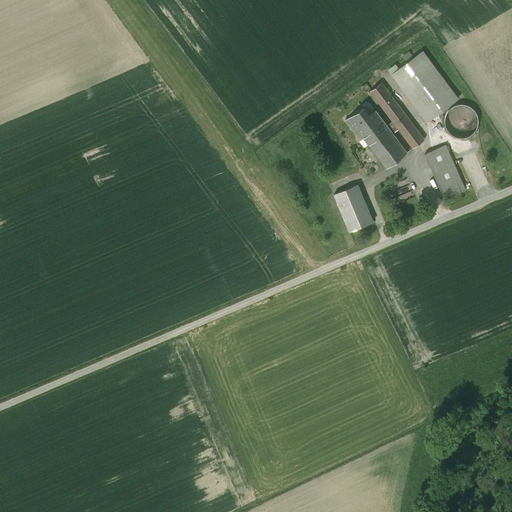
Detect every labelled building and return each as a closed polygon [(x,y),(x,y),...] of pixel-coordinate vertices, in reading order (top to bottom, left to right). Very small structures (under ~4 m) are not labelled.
[(423,51),(391,74),(426,122),(458,98),(423,51)] [(381,82),(370,91),(375,97),(392,121),(398,129),(412,148),(424,139),(381,82)] [(457,105),(451,107),(447,111),(445,117),(444,123),(446,128),(449,133),(454,137),(460,138),(466,137),(471,135),(475,131),(477,125),(478,120),(476,114),(473,109),(468,106),(462,104),(457,105)] [(398,129),(392,121),(387,125),(375,110),(368,115),(362,106),(346,119),(358,134),(360,133),(386,167),(407,152),(393,133),(398,129)] [(445,144),(424,153),(445,199),(465,190),(445,144)] [(409,193),(408,191),(412,190),(409,180),(389,186),(392,196),(402,193),(403,195),(409,193)] [(356,184),(334,193),(350,231),(372,221),(356,184)]
